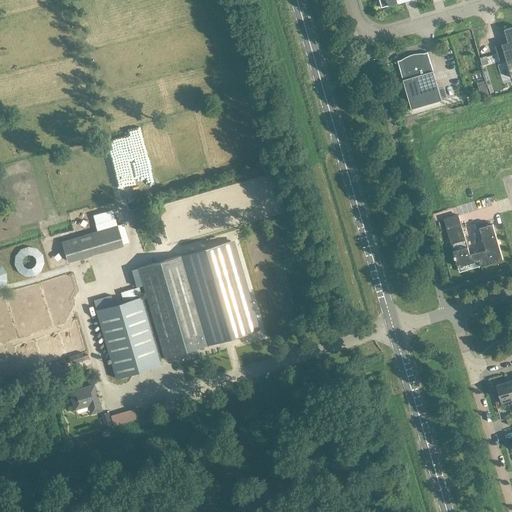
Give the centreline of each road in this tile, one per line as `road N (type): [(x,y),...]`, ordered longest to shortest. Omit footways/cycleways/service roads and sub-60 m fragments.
road 1 (tertiary): [(394,329),(298,0)]
road 2 (tertiary): [(447,511),(394,329)]
road 3 (track): [(94,86),(133,239),(131,261)]
road 4 (unclassified): [(366,36),(507,0)]
road 5 (residential): [(511,497),(471,369)]
